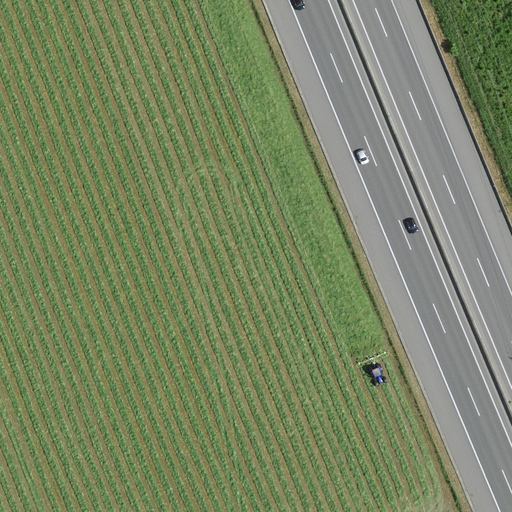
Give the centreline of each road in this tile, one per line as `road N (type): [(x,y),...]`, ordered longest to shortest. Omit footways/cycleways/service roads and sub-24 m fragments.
road 1 (motorway): [(310,0),(511,489)]
road 2 (motorway): [(511,339),(373,0)]
